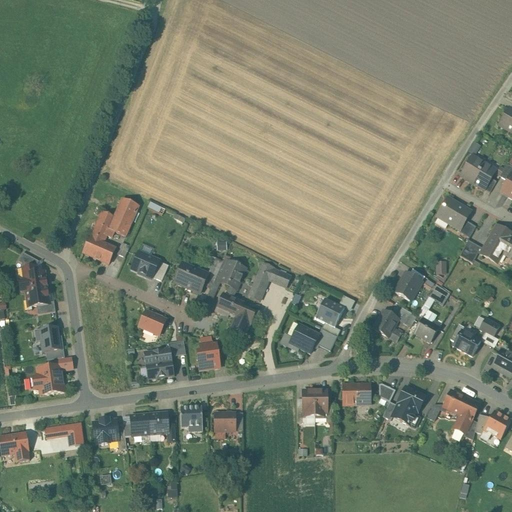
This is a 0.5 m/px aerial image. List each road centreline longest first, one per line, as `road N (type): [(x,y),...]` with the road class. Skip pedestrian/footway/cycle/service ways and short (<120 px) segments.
road 1 (residential): [(344,368),(87,405)]
road 2 (residential): [(0,228),(66,269),(87,405)]
road 3 (residential): [(344,368),(352,332),(442,183)]
road 4 (residential): [(511,403),(462,377),(344,368)]
road 5 (residential): [(442,183),(511,74)]
